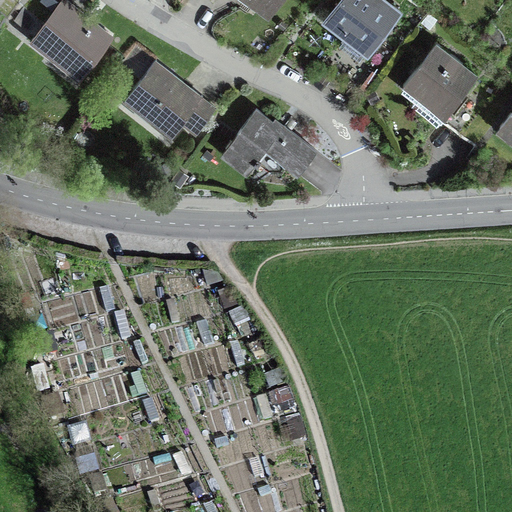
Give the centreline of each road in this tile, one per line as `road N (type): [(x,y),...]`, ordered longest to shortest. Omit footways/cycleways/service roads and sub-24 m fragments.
road 1 (unclassified): [(366,220),(133,219),(0,188)]
road 2 (residential): [(366,220),(363,167),(340,124),(301,94),(120,0)]
road 3 (track): [(205,225),(297,370),(339,511)]
road 4 (unclassified): [(511,210),(366,220)]
